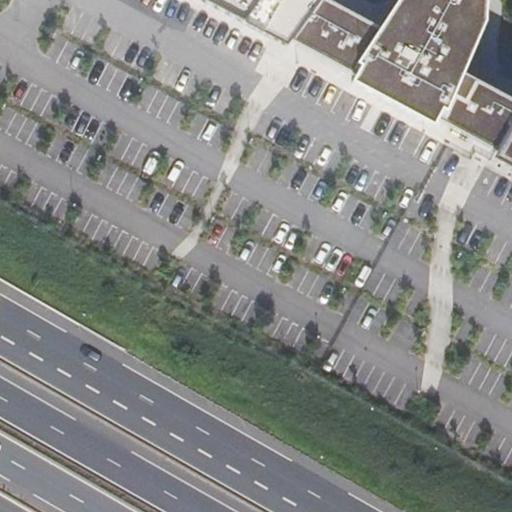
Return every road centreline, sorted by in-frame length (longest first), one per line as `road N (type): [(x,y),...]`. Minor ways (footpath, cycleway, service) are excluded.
road 1 (motorway): [(327,511),(0,326)]
road 2 (motorway): [(201,511),(0,396)]
